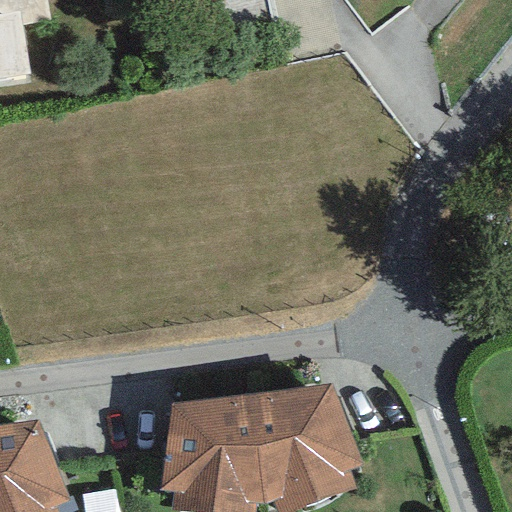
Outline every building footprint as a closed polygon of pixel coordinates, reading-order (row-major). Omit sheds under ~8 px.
[(0,0),(0,15),(19,12),(21,26),(50,21),(45,0),(0,0)] [(265,0),(217,0),(232,69),(278,59),(265,0)] [(0,15),(0,79),(29,75),(21,26),(19,12),(0,15)] [(331,384),(251,395),(265,503),(274,502),(279,511),(296,511),(358,489),(350,471),(365,464),(331,384)] [(257,511),(258,505),(265,503),(251,395),(171,403),(159,490),(175,492),(173,511),(174,511),(257,511)] [(36,421),(0,425),(0,511),(56,511),(54,507),(69,500),(36,421)]
